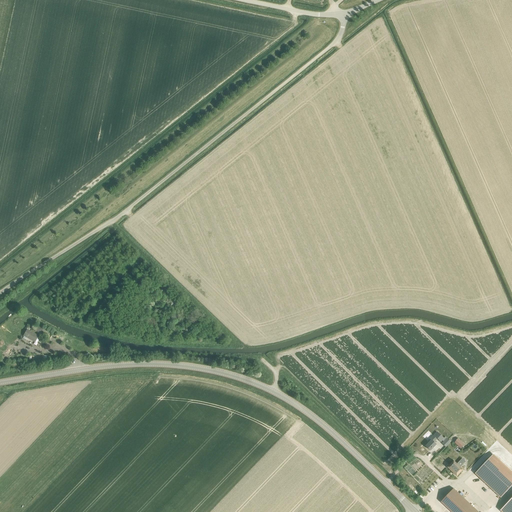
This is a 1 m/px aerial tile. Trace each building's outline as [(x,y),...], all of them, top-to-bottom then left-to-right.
[(24,336),(35,342),(38,336),(27,330),(24,336)] [(24,349),(27,341),(18,338),(15,346),(24,349)] [(429,443),(426,446),(430,450),(435,445),(433,442),(437,439),(440,442),(442,439),(443,438),(440,435),(437,432),(427,442),(429,443)] [(461,437),(457,440),(464,447),(468,443),(461,437)] [(442,443),(445,447),(451,442),(447,438),(442,443)] [(441,455),(434,463),(440,469),(447,461),(441,455)] [(475,473),(501,498),(511,486),(511,472),(493,455),(480,468),(475,473)] [(454,461),(448,467),(457,476),(463,470),(461,467),(466,462),(462,458),(461,460),(457,464),(454,461)] [(435,480),(430,488),(433,490),(438,482),(435,480)] [(442,501),(453,511),(477,511),(454,489),(442,501)] [(511,511),(511,498),(500,510),(502,511),(511,511)]
